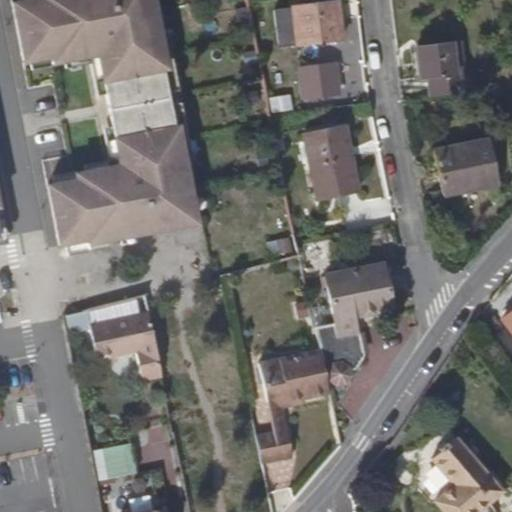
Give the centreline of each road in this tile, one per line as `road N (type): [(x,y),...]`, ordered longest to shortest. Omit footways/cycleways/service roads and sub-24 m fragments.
road 1 (residential): [(451,315),(426,291),(418,263),(386,119),(374,0)]
road 2 (residential): [(451,315),(310,510)]
